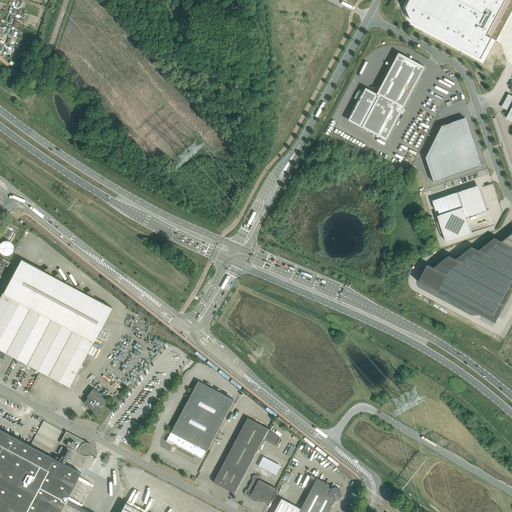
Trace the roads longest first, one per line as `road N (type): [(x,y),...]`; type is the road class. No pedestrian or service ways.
road 1 (primary): [(239,265),(411,342),(511,412)]
road 2 (primary): [(511,397),(422,333),(247,251)]
road 3 (primary): [(235,247),(141,203),(0,111)]
road 4 (primary): [(0,127),(70,177),(228,260)]
road 5 (unclassified): [(233,511),(0,387)]
road 6 (unclassified): [(511,198),(462,70),(367,16)]
road 7 (unclassified): [(325,444),(348,414),(370,409),(511,492)]
road 8 (tertiary): [(65,235),(183,333)]
road 9 (tertiary): [(189,324),(65,235)]
road 10 (unclassified): [(300,143),(367,16)]
road 11 (unknown): [(435,193),(432,206),(449,240),(494,227),(510,197)]
road 12 (unclassified): [(6,91),(32,97),(66,0)]
road 13 (unclassified): [(300,143),(235,247)]
road 14 (unclassified): [(247,251),(300,143)]
